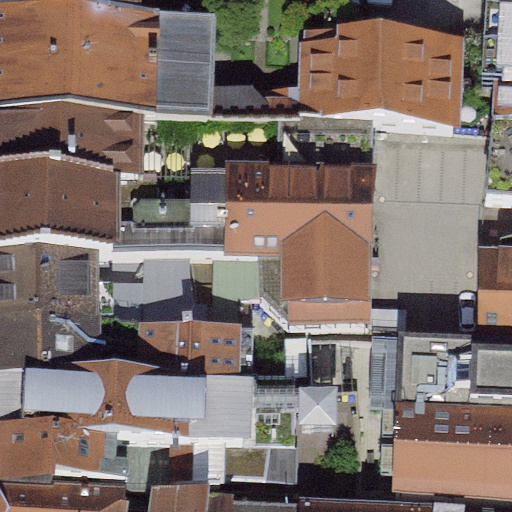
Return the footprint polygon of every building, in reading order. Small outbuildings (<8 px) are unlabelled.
[(135,0),(0,0),(0,25),(134,28),(135,0)] [(214,31),(134,28),(0,25),(0,130),(141,128),(202,130),(212,130),(212,126),(212,103),(214,31)] [(341,54),(311,53),(309,105),(308,132),(376,135),(454,138),(458,49),(341,44),(341,54)] [(212,103),(212,126),(308,132),(309,105),(264,106),(265,115),(251,102),(212,103)] [(201,194),(228,194),(228,226),(197,226),(194,272),(221,272),(263,272),(264,308),(292,336),(372,338),(376,135),(308,132),(212,126),(212,130),(202,130),(201,152),(201,194)] [(142,165),(141,128),(0,130),(0,269),(194,272),(197,226),(198,221),(149,219),(142,226),(116,226),(117,194),(201,194),(201,152),(158,152),(158,165),(142,165)] [(511,135),(504,135),(496,135),(489,209),(511,210),(511,135)] [(484,353),(511,353),(511,268),(483,267),(484,353)] [(194,320),(194,272),(0,269),(0,335),(97,330),(111,332),(115,338),(145,343),(241,343),(241,308),(264,308),(263,272),(221,272),(221,319),(194,320)] [(98,372),(97,330),(0,335),(0,389),(134,394),(134,371),(98,372)] [(461,429),(511,435),(511,353),(484,353),(372,338),(357,425),(461,429)] [(242,397),(241,343),(145,343),(146,394),(242,397)] [(247,397),(247,457),(271,458),(297,458),(297,384),(247,384),(247,397)] [(146,394),(134,394),(0,389),(0,445),(115,448),(116,453),(247,457),(247,397),(242,397),(146,394)] [(511,435),(461,429),(357,425),(359,504),(470,507),(511,510),(511,435)] [(271,458),(247,457),(116,453),(115,448),(0,445),(0,501),(73,506),(74,493),(222,499),(224,487),(269,490),(271,458)] [(271,458),(269,490),(296,493),(297,458),(271,458)] [(158,511),(159,511),(73,506),(0,501),(0,511),(158,511)]
